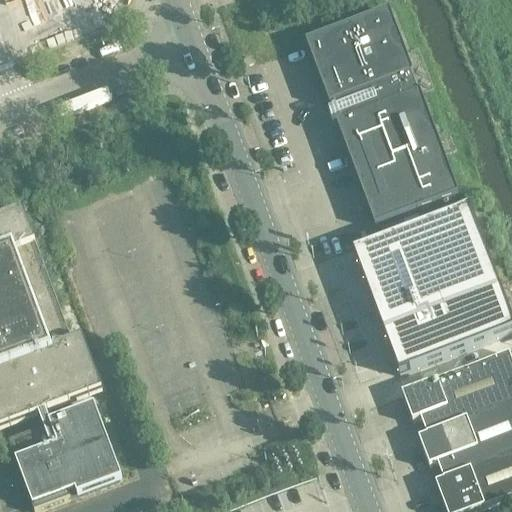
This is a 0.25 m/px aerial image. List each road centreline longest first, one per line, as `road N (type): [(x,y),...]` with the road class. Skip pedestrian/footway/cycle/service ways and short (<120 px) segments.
road 1 (unclassified): [(365,511),(190,46)]
road 2 (unclassified): [(0,116),(190,46)]
